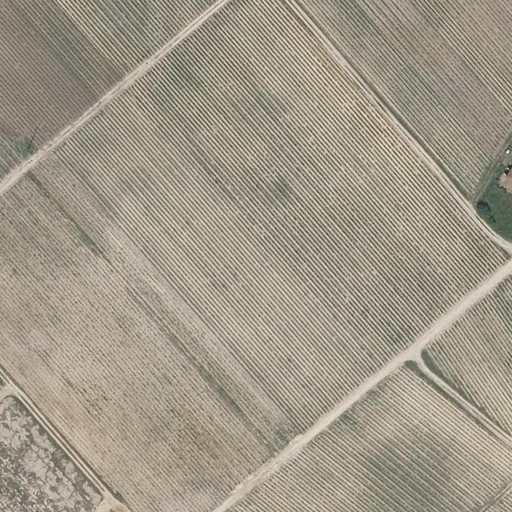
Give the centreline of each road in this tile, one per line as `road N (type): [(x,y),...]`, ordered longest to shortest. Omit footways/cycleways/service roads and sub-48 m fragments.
road 1 (track): [(511,266),(219,511)]
road 2 (track): [(222,0),(0,189)]
road 3 (track): [(0,398),(11,388),(106,496)]
